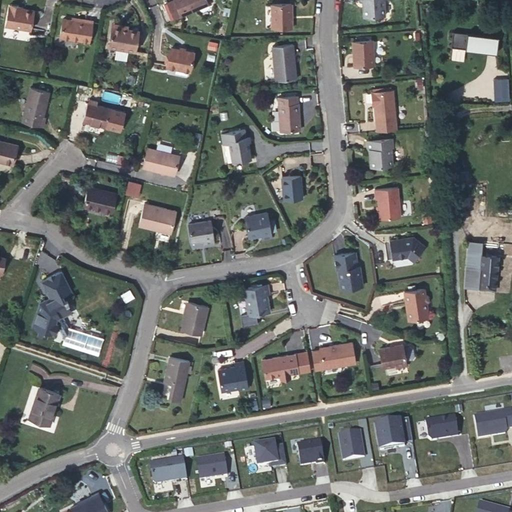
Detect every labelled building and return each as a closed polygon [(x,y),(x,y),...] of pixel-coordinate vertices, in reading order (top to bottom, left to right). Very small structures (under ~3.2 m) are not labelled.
[(172,0),(167,2),(174,18),(209,4),(207,0),(172,0)] [(362,0),(363,3),(364,3),(364,6),(363,7),(363,16),(385,15),(384,0),(362,0)] [(21,8),(18,7),(19,5),(10,3),(10,6),(8,6),(5,25),(31,30),(35,10),(21,8)] [(291,3),(271,4),(272,28),(292,27),(291,3)] [(85,22),(72,20),(63,18),(60,36),(89,41),(93,20),(85,19),(85,22)] [(139,30),(111,25),(108,46),(135,51),(139,30)] [(450,47),(496,52),(498,36),(452,31),(450,47)] [(372,40),(352,41),(354,66),(374,65),(372,40)] [(293,44),(272,46),(276,80),(296,78),(293,44)] [(194,52),(171,47),(167,66),(190,71),(194,52)] [(49,91),(43,90),(33,87),(30,86),(21,121),(43,126),(45,117),(44,116),(49,91)] [(393,90),(391,90),(372,92),(371,91),(371,103),(373,102),(374,106),(376,131),(397,129),(393,90)] [(297,95),(278,96),(280,130),(300,129),(298,102),(297,95)] [(132,99),(122,97),(121,105),(130,106),(132,99)] [(106,126),(110,108),(88,102),(83,120),(106,126)] [(221,133),(223,144),(229,143),(232,162),(251,159),(247,136),(246,136),(245,128),(221,133)] [(392,138),(367,140),(367,146),(370,146),(370,148),(369,149),(371,167),(393,165),(391,147),(393,147),(392,138)] [(0,140),(0,160),(13,164),(18,145),(0,140)] [(174,174),(179,155),(147,147),(142,166),(174,174)] [(300,175),(282,177),(284,199),(302,197),(300,175)] [(125,193),(133,194),(136,182),(128,180),(125,193)] [(138,196),(141,183),(136,182),(133,194),(138,196)] [(111,211),(116,193),(88,186),(84,204),(111,211)] [(398,186),(374,188),(375,198),(378,198),(380,219),(400,217),(398,186)] [(171,230),(176,210),(144,202),(139,224),(157,229),(157,226),(171,230)] [(272,236),(267,212),(244,216),(248,237),(261,234),(262,238),(272,236)] [(214,242),(211,220),(188,223),(191,241),(203,240),(203,243),(214,242)] [(412,237),(389,240),(392,258),(409,256),(414,260),(424,246),(412,237)] [(465,286),(479,288),(480,277),(482,255),(498,257),(498,255),(511,256),(511,242),(468,239),(465,286)] [(354,251),(334,255),(336,270),(337,270),(339,279),(340,280),(341,289),(363,286),(361,274),(360,274),(359,269),(360,269),(359,265),(357,265),(354,251)] [(482,255),(480,277),(496,279),(498,257),(482,255)] [(40,303),(32,326),(40,329),(38,335),(47,339),(49,332),(56,335),(59,328),(59,327),(64,339),(62,344),(97,355),(103,339),(68,327),(63,317),(72,313),(68,304),(69,303),(67,299),(66,300),(65,299),(74,294),(62,271),(42,281),(51,300),(47,302),(46,300),(40,303)] [(479,288),(495,290),(496,279),(480,277),(479,288)] [(269,302),(267,301),(266,298),(268,298),(267,293),(269,293),(267,284),(242,289),(243,297),(245,297),(248,314),(270,311),(269,302)] [(404,291),(406,303),(408,302),(409,308),(407,308),(409,320),(428,316),(426,303),(428,300),(428,296),(425,294),(424,288),(404,291)] [(208,306),(188,301),(181,329),(201,334),(208,306)] [(237,356),(253,350),(249,339),(233,345),(237,356)] [(331,347),(331,345),(320,347),(321,349),(311,350),(314,369),(356,362),(352,341),(334,345),(334,347),(331,347)] [(382,367),(396,364),(406,363),(405,360),(412,359),(414,356),(413,348),(410,346),(403,347),(403,344),(379,348),(382,367)] [(296,353),(262,359),(265,377),(280,375),(281,379),(291,377),(290,373),(299,372),(296,353)] [(190,360),(169,356),(164,381),(171,383),(168,398),(181,400),(190,360)] [(239,388),(239,389),(248,387),(246,379),(245,372),(243,362),(233,363),(234,366),(229,367),(229,368),(227,368),(226,367),(217,369),(222,391),(239,388)] [(59,393),(39,387),(29,417),(49,424),(59,393)] [(511,427),(511,412),(511,410),(474,416),(478,438),(505,434),(507,431),(506,429),(511,427)] [(452,414),(424,419),(427,436),(430,438),(455,434),(452,414)] [(412,443),(409,419),(376,424),(381,450),(404,446),(404,444),(412,443)] [(358,429),(338,433),(342,458),(362,455),(358,429)] [(324,463),(320,441),(297,445),(301,466),(318,463),(318,464),(324,463)] [(274,443),(254,446),(258,467),(269,465),(270,468),(286,465),(283,446),(275,448),(274,443)] [(223,454),(197,458),(200,478),(226,474),(223,454)] [(187,478),(183,458),(150,464),(153,482),(156,484),(187,478)] [(107,511),(97,491),(77,500),(78,503),(71,506),(73,511),(107,511)] [(507,511),(508,509),(480,501),(476,511),(507,511)]
